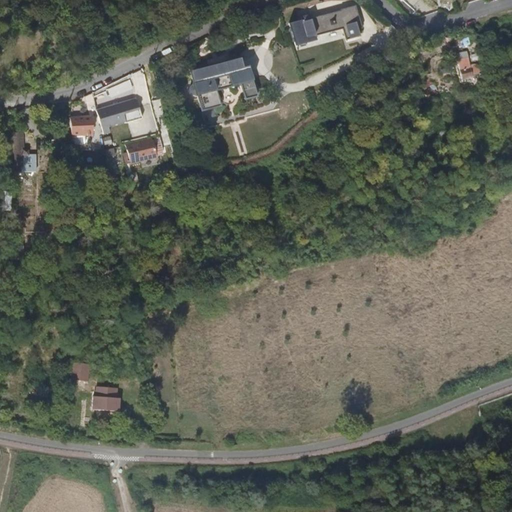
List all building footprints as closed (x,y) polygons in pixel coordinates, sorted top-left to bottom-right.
[(363,33),(354,4),(339,8),(340,10),(310,18),(309,16),(288,19),(293,40),(315,39),(314,33),(340,27),(343,39),(363,33)] [(463,56),(460,41),(449,44),(452,59),(463,56)] [(242,65),(239,54),(189,68),(200,108),(218,103),(214,89),(239,82),(243,96),(255,93),(247,64),(242,65)] [(135,98),(95,110),(101,133),(109,131),(107,125),(124,120),(121,112),(138,107),(135,98)] [(70,124),(71,140),(85,139),(92,139),(91,133),(92,133),(92,132),(91,132),(91,122),(71,123),(70,124)] [(85,139),(71,140),(72,148),(73,148),(83,148),(85,146),(85,139)] [(73,148),(72,148),(73,154),(86,153),(85,139),(85,146),(83,148),(73,148)] [(9,159),(11,142),(0,141),(0,180),(18,182),(20,165),(14,164),(14,159),(9,159)] [(159,144),(152,146),(157,165),(162,164),(163,159),(159,144)] [(152,146),(126,153),(131,173),(157,165),(152,146)] [(71,362),(68,379),(86,382),(89,365),(71,362)] [(117,398),(90,396),(89,411),(116,413),(117,398)]
